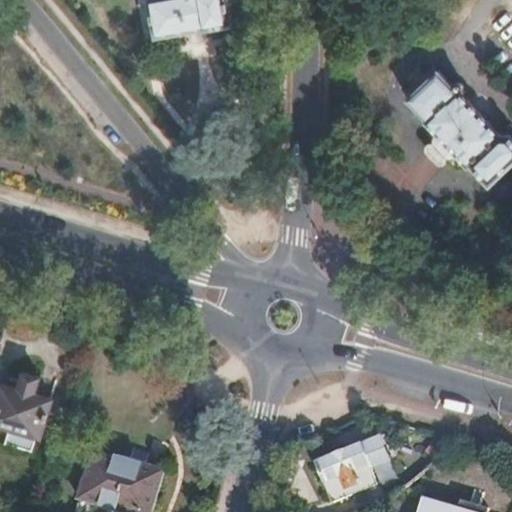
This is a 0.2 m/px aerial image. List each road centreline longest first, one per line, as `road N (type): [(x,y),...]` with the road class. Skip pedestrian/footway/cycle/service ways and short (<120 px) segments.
road 1 (residential): [(261,278),(224,250),(19,0)]
road 2 (residential): [(290,273),(304,0)]
road 3 (primary): [(259,280),(0,211)]
road 4 (primary): [(0,250),(191,307),(243,336)]
road 5 (primary): [(312,350),(511,404)]
road 6 (primary): [(511,366),(370,323),(324,300)]
road 7 (tertiary): [(240,511),(260,448),(271,359)]
